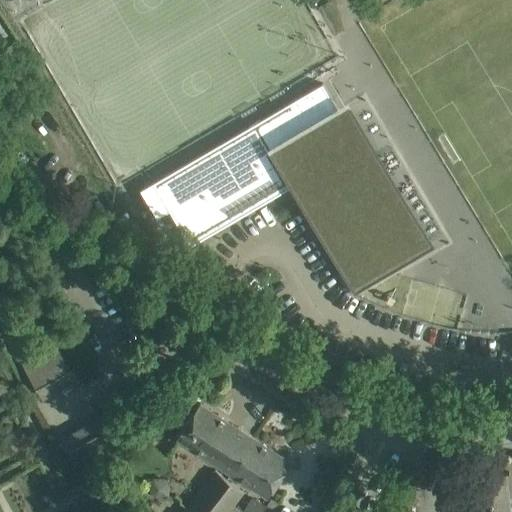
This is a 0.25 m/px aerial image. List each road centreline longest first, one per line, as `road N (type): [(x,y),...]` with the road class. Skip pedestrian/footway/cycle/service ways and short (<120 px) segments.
road 1 (unclassified): [(0,157),(260,358),(389,423)]
road 2 (unclassified): [(389,423),(462,435),(511,431)]
